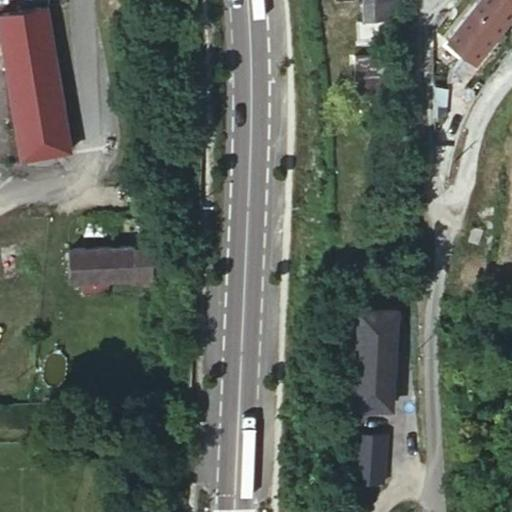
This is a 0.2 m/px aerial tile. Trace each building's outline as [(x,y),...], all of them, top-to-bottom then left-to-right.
[(0,0),(0,12),(23,146),(71,137),(45,0),(0,0)] [(366,0),(368,14),(381,14),(382,37),(393,36),(392,13),(410,13),(409,0),(366,0)] [(465,58),(460,63),(455,70),(465,78),(511,18),(511,0),(481,0),(447,43),(465,58)] [(381,14),(368,14),(359,14),(360,37),(382,37),(381,14)] [(465,58),(447,43),(443,48),(460,63),(465,58)] [(359,55),(361,100),(399,99),(397,53),(359,55)] [(451,118),(449,86),(437,87),(438,119),(451,118)] [(77,231),(80,263),(94,262),(122,260),(162,257),(160,224),(77,231)] [(122,260),(94,262),(95,273),(122,270),(122,260)] [(354,403),(391,404),(391,388),(394,388),(395,370),(392,370),(392,356),(396,356),(396,338),(393,338),(393,323),(397,324),(397,306),(358,304),(354,403)] [(389,430),(359,429),(357,478),(388,479),(389,430)]
